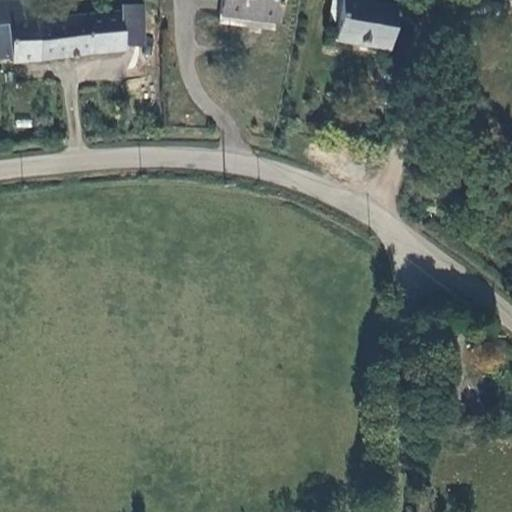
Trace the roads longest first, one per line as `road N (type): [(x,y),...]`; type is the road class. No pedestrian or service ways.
road 1 (unclassified): [(375,215),(328,191),(234,163),(144,156),(0,168)]
road 2 (unclassified): [(375,215),(373,511)]
road 3 (track): [(448,0),(375,215)]
road 4 (unclassified): [(511,321),(375,215)]
